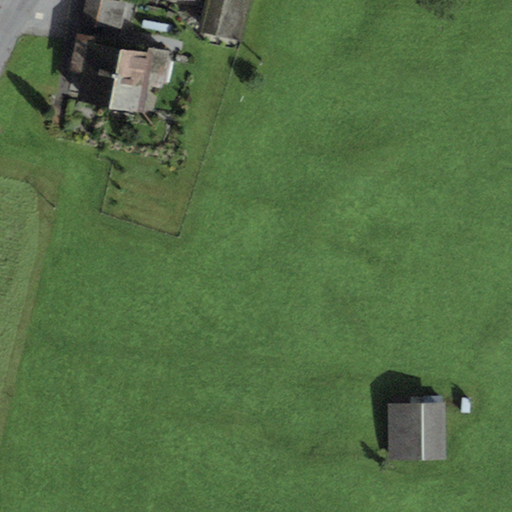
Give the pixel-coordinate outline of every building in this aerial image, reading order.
[(119,28),(123,15),(123,5),(105,0),(87,0),(83,20),(119,28)] [(209,0),(203,28),(241,37),(249,0),(209,0)] [(88,69),(83,95),(111,101),(122,41),(108,39),(108,37),(80,32),(73,66),(88,69)] [(161,84),(168,51),(122,41),(111,101),(138,106),(143,80),(161,84)] [(427,407),(441,407),(441,397),(427,397),(427,407)] [(462,399),(461,412),(469,412),(470,399),(462,399)] [(392,407),(392,456),(441,456),(441,407),(427,407),(392,407)]
